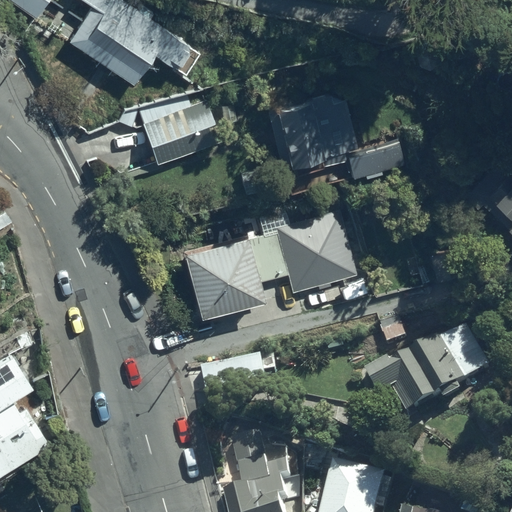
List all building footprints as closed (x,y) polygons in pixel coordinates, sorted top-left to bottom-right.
[(42,0),(17,0),(34,12),(42,0)] [(89,0),(68,35),(135,76),(152,50),(176,65),(178,61),(185,66),(198,45),(191,40),(192,38),(152,13),(155,9),(141,0),(89,0)] [(268,104),(289,185),(365,168),(365,170),(382,167),(381,164),(405,159),(399,134),(357,144),(346,95),(336,98),(334,89),(313,93),(312,91),(277,99),(277,101),(268,104)] [(209,94),(143,116),(157,158),(223,136),(209,94)] [(511,164),(497,152),(465,187),(478,199),(482,194),(511,219),(511,164)] [(292,284),(316,278),(317,282),(331,279),(330,274),(356,268),(341,204),(275,220),(276,224),(252,230),(250,223),(185,239),(201,305),(266,289),(262,273),(288,267),(292,284)] [(404,351),(402,347),(370,366),(384,391),(397,384),(412,410),(444,391),(448,396),(465,386),(462,381),(495,361),(470,318),(443,334),(441,330),(404,351)] [(0,468),(51,436),(27,398),(20,403),(12,390),(33,376),(13,344),(0,352),(0,468)] [(265,351),(205,365),(210,387),(270,373),(265,351)] [(245,482),(227,486),(232,511),(291,511),(287,491),(292,490),(288,475),(295,474),(291,457),(272,462),(263,427),(234,434),(245,482)] [(398,466),(338,452),(324,511),(380,511),(382,505),(389,507),(398,466)] [(453,511),(405,502),(402,511),(453,511)]
